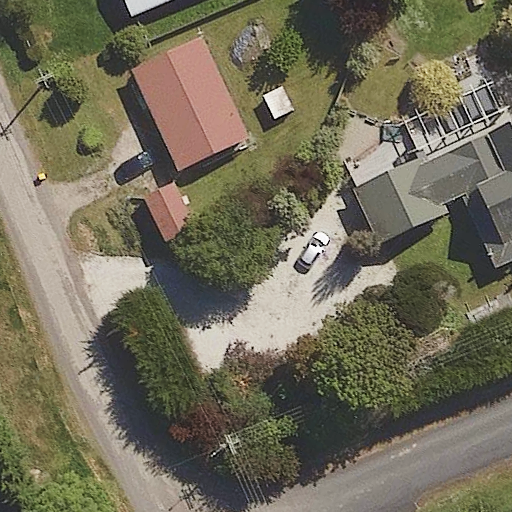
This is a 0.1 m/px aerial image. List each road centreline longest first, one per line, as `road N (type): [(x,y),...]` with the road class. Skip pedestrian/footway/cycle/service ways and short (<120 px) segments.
road 1 (residential): [(179,511),(107,401),(0,138)]
road 2 (residential): [(319,511),(511,426)]
